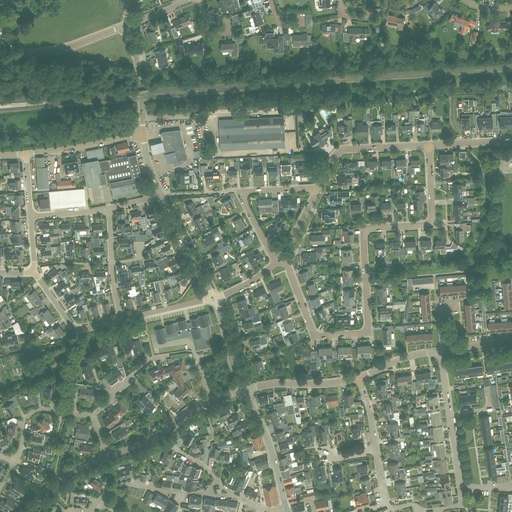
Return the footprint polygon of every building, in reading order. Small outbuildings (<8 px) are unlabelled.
[(222,11),(227,9),(229,13),(236,10),(231,0),(222,0),(218,2),(220,8),(221,8),(222,11)] [(250,0),(252,4),(248,5),(250,10),(263,5),(261,0),(250,0)] [(434,16),(435,15),(437,17),(443,11),(435,3),(431,6),(428,3),(423,7),(427,11),(428,10),(434,16)] [(255,25),(244,29),(246,34),(243,35),(245,38),(250,36),(249,34),(261,30),(260,26),(262,26),(261,24),(264,23),(261,15),(266,13),(263,6),(245,13),(246,16),(252,14),(256,25),(255,25)] [(455,21),(461,24),(463,25),(460,33),(465,35),(467,27),(468,27),(469,24),(475,26),(476,22),(467,18),(467,20),(457,16),(457,15),(452,13),(449,20),(454,22),(455,21)] [(187,25),(192,24),(190,18),(191,18),(189,14),(184,16),(179,18),(179,19),(173,21),(176,27),(176,29),(183,26),(182,25),(187,23),(187,25)] [(402,29),(404,18),(396,16),(388,14),(386,23),(395,24),(399,25),(398,28),(402,29)] [(499,33),(499,30),(499,29),(507,29),(507,36),(510,36),(510,32),(511,32),(511,29),(511,21),(507,21),(507,25),(499,25),(499,21),(491,21),(491,25),(488,25),(488,30),(491,30),(491,33),(499,33)] [(413,22),(411,22),(407,24),(413,37),(417,35),(414,28),(415,27),(413,22)] [(329,25),(322,25),(323,33),(330,33),(330,39),(335,38),(334,32),(335,32),(335,28),(335,24),(329,24),(329,25)] [(157,41),(155,28),(157,28),(156,25),(149,27),(151,31),(148,32),(148,34),(147,34),(148,35),(150,43),(157,41)] [(362,38),(365,38),(366,37),(366,35),(369,35),(369,29),(361,29),(361,28),(349,28),(349,33),(344,33),(344,41),(350,41),(355,41),(355,35),(361,35),(361,37),(362,38)] [(267,44),(267,48),(274,48),(274,53),(284,53),(284,37),(274,37),(274,34),(266,34),(266,36),(264,36),(263,36),(259,36),(259,44),(267,44)] [(300,43),(303,43),(304,46),(310,46),(310,43),(312,43),(311,35),(307,35),(307,34),(303,34),(303,35),(293,35),(293,46),(300,46),(300,43)] [(5,42),(6,42),(9,40),(5,35),(1,38),(2,39),(0,40),(0,42),(2,45),(5,42)] [(232,56),(237,56),(236,43),(233,43),(232,41),(225,42),(225,43),(221,44),(222,51),(232,50),(232,56)] [(203,44),(203,45),(195,45),(195,44),(185,45),(186,55),(192,54),(192,52),(198,52),(198,55),(204,54),(203,44)] [(169,65),(165,49),(155,52),(158,63),(159,62),(160,67),(169,65)] [(306,106),(297,107),(297,116),(307,116),(306,106)] [(433,110),(428,110),(428,115),(428,122),(429,122),(431,122),(432,130),(441,129),(441,125),(440,120),(439,120),(432,120),(431,115),(433,115),(433,110)] [(403,131),(409,131),(409,132),(411,132),(411,131),(412,131),(412,125),(415,125),(414,124),(414,120),(414,111),(410,111),(409,120),(410,120),(410,121),(404,122),(405,125),(404,125),(404,126),(402,126),(403,131)] [(418,111),(414,111),(414,120),(414,124),(417,123),(418,131),(427,130),(427,126),(425,126),(424,119),(419,119),(418,111)] [(492,116),(486,116),(486,128),(488,128),(488,129),(492,129),(492,127),(493,127),(492,121),(496,121),(495,113),(492,113),(492,116)] [(505,127),(508,127),(507,115),(501,115),(501,113),(497,113),(497,121),(501,121),(501,127),(502,127),(502,128),(505,128),(505,127)] [(474,124),(473,114),(466,115),(467,117),(462,118),(462,122),(461,122),(461,126),(462,126),(463,128),(465,127),(465,128),(466,128),(466,129),(469,129),(469,128),(470,128),(470,124),(471,124),(471,125),(474,124)] [(484,128),(486,128),(486,116),(479,117),(479,114),(476,114),(476,122),(479,122),(480,128),(480,129),(484,129),(484,128)] [(398,121),(398,115),(393,115),(393,124),(387,124),(388,132),(396,132),(396,124),(395,124),(395,121),(398,121)] [(221,150),(285,147),(284,116),(219,119),(221,150)] [(339,127),(339,135),(349,134),(349,128),(353,128),(352,116),(348,116),(349,120),(345,120),(345,125),(338,125),(338,127),(339,127)] [(382,124),(385,124),(384,116),(381,117),(381,120),(373,121),(373,125),(374,133),(382,133),(382,124)] [(368,133),(368,127),(368,125),(362,125),(362,123),(358,123),(358,134),(368,133)] [(315,137),(311,140),(312,141),(311,142),(313,145),(314,144),(315,146),(319,143),(320,145),(326,141),(325,139),(324,138),(328,135),(329,136),(330,136),(329,135),(332,135),(331,128),(326,129),(327,130),(325,130),(324,128),(322,129),(317,132),(318,133),(314,136),(315,137)] [(168,131),(168,130),(163,131),(161,134),(165,153),(167,163),(172,161),(173,166),(183,164),(182,159),(187,158),(180,130),(168,131)] [(127,149),(131,149),(130,145),(119,147),(119,153),(127,152),(127,149)] [(86,151),(88,161),(98,159),(104,158),(102,148),(86,151)] [(129,154),(133,176),(142,175),(137,152),(129,154)] [(446,162),(447,165),(450,165),(450,160),(453,160),(453,154),(440,155),(440,159),(439,159),(439,163),(441,163),(441,164),(445,163),(445,162),(446,162)] [(38,188),(49,187),(48,167),(45,167),(44,157),(36,158),(37,168),(36,168),(38,188)] [(248,167),(241,168),(241,170),(242,170),(243,174),(243,176),(251,176),(251,174),(251,168),(250,166),(253,166),(253,165),(253,160),(252,158),(252,157),(247,157),(248,166),(248,167)] [(294,164),(293,157),(289,158),(289,165),(282,165),(283,173),(291,173),(290,164),(294,164)] [(239,162),(239,158),(237,158),(237,162),(235,162),(235,171),(228,171),(229,176),(238,176),(237,171),(240,171),(239,162)] [(403,174),(407,174),(406,159),(396,160),(397,168),(402,168),(403,174)] [(395,177),(394,166),(392,166),(391,160),(382,161),(382,168),(391,167),(391,178),(395,177)] [(420,167),(419,160),(411,160),(411,165),(409,165),(409,174),(414,174),(414,167),(420,167)] [(79,167),(77,161),(64,164),(64,165),(63,165),(63,168),(65,168),(66,173),(66,174),(66,173),(73,172),(74,176),(84,174),(82,166),(79,167)] [(280,167),(280,161),(274,162),(274,166),(269,167),(269,174),(278,174),(278,167),(280,167)] [(358,169),(358,163),(351,163),(351,162),(349,162),(348,161),(346,161),(345,163),(345,166),(343,166),(343,171),(352,170),(358,169)] [(377,172),(376,161),(367,161),(368,169),(373,169),(373,172),(377,172)] [(18,162),(9,163),(10,170),(16,170),(16,172),(14,172),(14,173),(11,174),(11,178),(14,177),(14,176),(20,176),(19,167),(18,167),(18,162)] [(259,162),(255,162),(256,175),(264,174),(263,166),(259,167),(259,162)] [(309,175),(309,167),(303,167),(303,163),(296,164),(297,169),(300,169),(300,175),(309,175)] [(213,173),(213,181),(220,181),(220,173),(225,173),(225,164),(220,165),(220,169),(217,169),(218,173),(213,173)] [(213,181),(213,173),(208,173),(208,169),(205,169),(205,165),(201,165),(201,174),(206,173),(206,181),(213,181)] [(457,165),(450,165),(447,165),(447,168),(441,168),(441,176),(450,176),(450,171),(457,170),(457,165)] [(183,183),(186,183),(186,182),(189,182),(189,172),(177,173),(177,181),(183,181),(183,183)] [(60,173),(59,174),(56,174),(57,188),(75,187),(75,183),(71,183),(71,180),(60,181),(60,173)] [(356,178),(355,173),(345,174),(346,177),(338,177),(338,185),(352,184),(352,178),(356,178)] [(460,184),(453,184),(454,191),(462,191),(466,190),(466,186),(465,183),(460,183),(460,184)] [(84,188),(49,191),(51,207),(51,208),(86,205),(84,188)] [(49,190),(44,191),(44,192),(43,192),(44,199),(39,199),(40,209),(50,208),(50,207),(51,207),(49,191),(49,190)] [(462,191),(454,191),(454,198),(461,198),(466,198),(466,195),(466,190),(462,191)] [(350,198),(349,191),(337,192),(337,195),(330,196),(330,204),(342,203),(342,199),(350,198)] [(424,201),(424,192),(416,192),(417,199),(414,199),(415,209),(422,209),(422,201),(424,201)] [(15,204),(22,204),(22,194),(13,195),(13,199),(15,199),(15,204)] [(206,197),(210,205),(215,202),(214,200),(214,199),(214,196),(206,197)] [(365,207),(364,196),(359,197),(360,204),(353,205),(353,212),(362,212),(361,207),(365,207)] [(368,211),(376,211),(376,203),(379,203),(379,196),(372,196),(372,203),(367,203),(368,211)] [(382,211),(394,210),(393,197),(388,198),(388,203),(382,203),(382,211)] [(408,203),(408,197),(403,197),(403,203),(397,203),(397,210),(406,209),(405,203),(408,203)] [(228,213),(228,210),(235,206),(231,198),(222,203),(223,205),(222,206),(221,206),(221,212),(228,213)] [(297,206),(296,198),(283,199),(283,202),(279,202),(279,209),(283,209),(283,207),(297,206)] [(153,199),(143,202),(145,208),(155,206),(153,199)] [(272,199),(259,200),(259,207),(260,209),(266,209),(266,212),(272,211),(272,213),(278,213),(278,206),(272,206),(272,199)] [(210,208),(211,208),(209,204),(202,207),(201,205),(196,207),(192,201),(186,204),(190,214),(196,211),(197,214),(204,211),(210,208)] [(455,205),(455,212),(463,212),(463,208),(467,207),(467,204),(461,204),(462,205),(455,205)] [(11,217),(12,217),(12,218),(19,217),(19,208),(15,208),(15,206),(6,207),(7,213),(11,213),(11,217)] [(145,210),(147,217),(147,216),(148,220),(157,218),(156,213),(155,213),(154,208),(145,210)] [(212,214),(210,208),(204,211),(207,216),(212,214)] [(339,214),(339,209),(330,209),(330,213),(322,213),(322,220),(325,220),(325,222),(332,222),(337,222),(336,218),(335,218),(335,215),(339,214)] [(139,211),(131,213),(133,219),(138,218),(139,222),(141,222),(143,228),(146,227),(145,223),(144,217),(141,218),(141,217),(139,211)] [(227,219),(230,224),(234,221),(238,229),(245,225),(241,217),(238,218),(236,214),(227,219)] [(199,216),(193,219),(198,228),(205,224),(203,220),(202,218),(201,216),(199,216)] [(129,235),(133,235),(129,219),(125,219),(125,223),(119,223),(119,227),(117,227),(117,230),(119,230),(119,232),(123,232),(123,235),(129,235)] [(282,231),(285,224),(279,220),(274,228),(272,227),(269,232),(272,233),(271,235),(279,239),(283,232),(282,231)] [(11,222),(11,226),(12,231),(13,231),(20,231),(20,221),(11,222)] [(54,226),(49,226),(49,223),(40,224),(41,231),(48,230),(48,233),(50,233),(54,233),(54,228),(54,226)] [(466,223),(460,223),(460,230),(456,230),(456,240),(463,240),(463,236),(467,235),(467,231),(471,231),(471,225),(466,225),(466,223)] [(58,228),(58,231),(59,232),(62,232),(62,231),(70,230),(70,224),(61,224),(61,228),(58,228)] [(78,229),(74,230),(75,240),(79,239),(80,239),(80,234),(86,234),(89,234),(89,228),(86,228),(86,224),(77,225),(78,229)] [(94,232),(91,232),(91,239),(94,239),(95,239),(99,238),(98,232),(102,231),(102,224),(93,225),(94,232)] [(157,228),(156,225),(149,228),(150,231),(151,231),(151,233),(151,234),(149,235),(150,238),(155,236),(156,235),(157,238),(164,235),(162,233),(163,232),(160,226),(157,228)] [(224,232),(221,225),(211,230),(212,233),(202,238),(206,245),(216,240),(215,238),(218,236),(217,234),(221,232),(222,234),(224,232)] [(323,235),(311,236),(312,244),(325,244),(325,236),(330,236),(330,231),(323,231),(323,235)] [(344,235),(345,244),(349,243),(349,241),(353,241),(353,233),(349,234),(349,231),(343,231),(343,236),(344,235)] [(237,236),(235,237),(237,241),(239,240),(241,239),(244,245),(253,241),(250,234),(247,235),(246,232),(237,236)] [(15,244),(23,244),(22,234),(13,235),(14,238),(12,238),(12,244),(15,244)] [(46,243),(47,246),(50,246),(50,243),(50,236),(41,237),(42,244),(46,243)] [(91,240),(91,247),(95,247),(95,250),(95,253),(95,255),(102,255),(101,253),(103,253),(103,247),(100,247),(99,247),(99,245),(100,245),(100,242),(100,238),(99,238),(95,239),(94,239),(91,239),(91,240)] [(128,242),(128,238),(119,239),(119,245),(121,245),(121,248),(127,248),(127,253),(132,253),(132,244),(130,244),(130,242),(128,242)] [(80,250),(80,255),(88,255),(88,250),(91,250),(91,247),(91,240),(89,240),(88,239),(85,239),(85,246),(83,246),(80,246),(80,250)] [(419,253),(419,259),(423,258),(423,254),(426,254),(426,249),(432,249),(431,240),(422,241),(422,245),(418,246),(419,253)] [(446,240),(436,240),(436,248),(440,247),(440,254),(447,253),(446,249),(457,249),(458,247),(459,245),(453,242),(450,247),(446,247),(446,240)] [(67,254),(74,254),(74,245),(67,245),(67,241),(61,242),(61,252),(66,251),(67,254)] [(406,247),(403,247),(403,255),(408,255),(408,249),(416,248),(416,241),(406,241),(406,247)] [(377,246),(376,246),(376,252),(377,252),(377,253),(382,252),(382,255),(382,256),(385,256),(385,264),(389,264),(388,250),(387,243),(385,244),(385,242),(376,243),(377,246)] [(403,255),(403,247),(400,248),(400,242),(390,242),(391,249),(397,248),(397,254),(403,254),(403,255)] [(164,243),(152,248),(154,252),(161,248),(163,252),(159,254),(160,257),(164,255),(164,254),(166,253),(167,254),(168,254),(171,253),(171,252),(171,251),(169,245),(165,246),(164,243)] [(219,252),(212,256),(216,264),(220,263),(221,265),(224,264),(222,260),(224,259),(222,253),(226,251),(231,249),(228,243),(223,246),(220,248),(218,249),(219,252)] [(342,249),(342,256),(352,255),(352,249),(349,249),(349,245),(340,246),(340,250),(342,249)] [(18,253),(15,254),(16,261),(16,262),(22,261),(22,256),(23,256),(23,249),(22,246),(18,246),(18,249),(18,253)] [(327,247),(316,248),(315,248),(316,253),(303,254),(303,262),(317,261),(316,258),(321,258),(321,255),(322,255),(322,251),(327,251),(327,247)] [(250,252),(246,254),(248,257),(249,257),(251,261),(247,263),(249,266),(253,264),(263,259),(260,253),(256,255),(255,254),(251,255),(250,252)] [(341,263),(341,266),(350,265),(350,262),(352,262),(352,255),(342,256),(343,263),(341,263)] [(162,261),(157,264),(158,266),(160,270),(169,265),(171,268),(172,271),(177,269),(175,266),(178,264),(175,258),(172,260),(170,257),(162,261)] [(154,262),(146,263),(147,269),(147,270),(155,268),(156,270),(155,270),(158,277),(159,277),(163,275),(160,270),(158,266),(155,266),(154,262)] [(236,262),(231,265),(231,264),(226,267),(227,270),(221,274),(224,281),(232,277),(231,276),(235,274),(234,271),(233,268),(234,267),(234,266),(237,265),(236,262)] [(343,270),(343,276),(353,275),(353,269),(350,269),(350,265),(341,266),(341,270),(343,270)] [(145,283),(144,275),(144,270),(141,271),(140,266),(132,267),(133,274),(139,273),(140,285),(145,283)] [(314,275),(312,270),(311,270),(310,266),(304,268),(305,271),(301,273),(303,279),(314,275)] [(49,275),(48,276),(50,279),(51,279),(52,280),(56,277),(59,281),(65,276),(61,270),(57,272),(55,269),(48,274),(49,275)] [(95,284),(99,284),(101,284),(100,280),(100,278),(105,278),(105,271),(97,272),(97,276),(94,277),(95,284)] [(171,276),(166,278),(171,285),(175,282),(174,281),(177,279),(180,283),(181,285),(187,281),(185,279),(187,278),(183,273),(182,274),(180,271),(178,272),(171,277),(171,276)] [(66,280),(67,280),(74,275),(73,272),(65,278),(66,280)] [(92,283),(92,277),(90,277),(89,272),(81,272),(81,275),(77,275),(79,282),(86,282),(88,282),(90,289),(93,288),(92,283)] [(128,272),(120,273),(121,276),(119,276),(120,282),(124,281),(125,287),(132,286),(131,280),(129,280),(128,272)] [(342,283),(342,286),(351,286),(351,282),(354,282),(353,275),(343,276),(343,283),(342,283)] [(11,284),(11,287),(11,289),(12,290),(14,290),(15,289),(16,288),(19,288),(19,281),(14,281),(14,280),(5,280),(5,285),(8,285),(8,283),(11,284)] [(157,290),(150,291),(151,295),(153,295),(154,301),(160,299),(159,293),(161,293),(161,290),(159,280),(154,281),(155,287),(156,287),(157,290)] [(64,281),(56,286),(60,292),(63,290),(64,293),(68,290),(66,288),(67,287),(68,287),(70,285),(68,282),(65,284),(64,281)] [(269,289),(277,306),(278,306),(278,305),(285,303),(283,300),(280,301),(276,293),(275,294),(275,293),(284,288),(281,281),(275,283),(275,282),(270,285),(272,288),(269,289)] [(316,287),(315,285),(317,285),(316,282),(308,285),(309,289),(307,289),(309,294),(317,291),(318,290),(317,287),(316,287)] [(393,282),(388,282),(380,282),(381,287),(376,287),(377,302),(387,302),(386,287),(388,287),(393,287),(393,282)] [(99,284),(95,284),(96,289),(97,293),(97,294),(105,292),(104,289),(100,290),(99,284)] [(459,285),(460,293),(466,293),(466,290),(469,290),(468,284),(466,284),(459,285)] [(146,295),(143,296),(143,295),(140,295),(139,291),(136,292),(135,286),(132,286),(132,287),(131,287),(132,289),(134,296),(136,295),(137,296),(136,296),(138,304),(141,304),(141,305),(143,304),(143,303),(147,302),(147,301),(149,300),(148,296),(146,297),(146,295)] [(344,296),(354,296),(356,296),(356,291),(354,291),(354,289),(351,289),(351,286),(342,286),(342,290),(344,290),(344,296)] [(170,288),(163,290),(165,298),(172,297),(171,292),(172,292),(171,289),(170,289),(170,288)] [(257,300),(267,295),(264,288),(259,290),(259,291),(254,293),(257,300)] [(27,289),(17,296),(20,300),(26,296),(29,301),(32,299),(38,295),(34,290),(29,293),(27,289)] [(72,305),(74,304),(80,300),(78,296),(75,298),(71,293),(64,298),(68,303),(70,302),(72,305)] [(32,299),(29,301),(33,307),(35,305),(41,301),(38,295),(32,299)] [(268,297),(273,308),(277,306),(272,295),(268,297)] [(319,295),(311,299),(314,306),(323,302),(322,298),(321,299),(319,295)] [(355,302),(354,296),(344,296),(345,303),(343,303),(343,306),(352,306),(352,302),(355,302)] [(127,307),(133,306),(131,297),(125,299),(127,307)] [(256,314),(258,313),(255,307),(254,307),(254,306),(248,308),(246,300),(238,302),(240,310),(239,311),(241,317),(248,315),(249,314),(250,316),(256,314)] [(104,312),(111,311),(109,302),(102,304),(104,312)] [(84,310),(87,310),(86,304),(82,305),(83,309),(77,310),(79,318),(86,317),(84,310)] [(92,315),(99,314),(97,305),(93,306),(93,305),(92,305),(91,305),(91,307),(90,307),(92,315)] [(277,306),(273,308),(271,309),(273,314),(280,311),(282,317),(289,315),(286,306),(279,308),(278,306),(277,306)] [(386,308),(380,308),(381,316),(381,320),(387,320),(387,316),(392,316),(392,308),(386,308)] [(41,321),(42,319),(51,314),(47,309),(43,312),(42,310),(40,311),(38,309),(34,311),(41,321)] [(326,315),(323,309),(316,312),(318,318),(326,315)] [(343,314),(344,325),(351,324),(354,324),(354,320),(350,320),(350,317),(351,317),(351,312),(347,313),(345,313),(345,314),(343,314)] [(155,330),(158,344),(166,342),(166,341),(192,336),(192,339),(195,339),(198,350),(215,346),(213,337),(212,337),(209,325),(212,324),(209,313),(207,314),(198,316),(198,317),(191,319),(190,318),(190,319),(191,322),(187,323),(186,319),(177,321),(177,322),(164,325),(165,328),(163,328),(155,330)] [(337,325),(344,325),(343,314),(339,314),(339,313),(335,313),(335,318),(336,318),(337,325)] [(49,323),(54,319),(51,314),(42,319),(44,322),(47,320),(49,323)] [(259,315),(254,316),(247,318),(248,321),(243,323),(245,330),(248,330),(248,329),(255,327),(253,323),(261,321),(259,315)] [(3,329),(11,325),(9,322),(10,321),(7,316),(0,320),(0,322),(1,325),(3,329)] [(294,328),(291,320),(287,322),(287,321),(281,323),(282,326),(285,325),(287,330),(294,328)] [(39,336),(39,335),(46,331),(52,327),(50,324),(39,332),(41,334),(39,336)] [(52,327),(46,331),(47,333),(50,337),(54,334),(56,337),(63,332),(59,325),(53,329),(52,327)] [(386,329),(383,330),(384,343),(392,343),(391,329),(392,329),(392,325),(385,326),(386,329)] [(286,339),(290,338),(292,344),(296,343),(296,341),(299,340),(298,339),(299,339),(298,336),(297,336),(296,333),(292,334),(291,331),(283,334),(284,337),(285,337),(286,339)] [(252,348),(256,346),(257,349),(261,348),(261,345),(267,343),(265,337),(271,336),(270,332),(258,335),(259,339),(250,341),(252,348)] [(4,339),(1,340),(3,347),(7,346),(6,345),(18,343),(16,334),(15,334),(11,335),(11,334),(7,335),(7,336),(4,337),(4,339)] [(140,344),(144,343),(141,334),(133,337),(134,340),(131,341),(134,355),(142,352),(140,344)] [(104,349),(99,350),(101,358),(107,356),(108,362),(116,360),(118,367),(122,366),(123,366),(119,354),(115,355),(111,345),(104,347),(104,349)] [(371,345),(365,346),(365,355),(372,355),(372,357),(375,357),(375,347),(371,348),(371,345)] [(352,356),(352,358),(356,358),(355,349),(352,349),(352,346),(345,347),(346,356),(352,356)] [(356,358),(359,358),(359,356),(365,355),(365,346),(358,346),(358,348),(355,349),(356,358)] [(317,360),(316,351),(311,351),(311,348),(303,349),(303,347),(297,348),(298,358),(310,357),(310,363),(310,366),(317,366),(317,360)] [(333,347),(326,348),(326,357),(333,357),(333,359),(336,359),(336,350),(333,350),(333,347)] [(339,357),(346,356),(345,347),(338,347),(339,349),(336,350),(336,359),(339,359),(339,357)] [(320,366),(320,360),(320,358),(326,357),(326,348),(319,348),(319,351),(316,351),(317,360),(317,366),(320,366)] [(264,368),(261,360),(276,356),(275,352),(259,356),(260,360),(254,362),(256,370),(264,368)] [(91,368),(94,367),(90,359),(86,360),(87,364),(81,367),(86,378),(93,375),(91,368)] [(182,361),(169,366),(172,373),(173,376),(175,375),(176,376),(180,375),(179,373),(183,371),(183,373),(186,371),(182,361)] [(492,376),(495,376),(495,375),(494,373),(493,363),(486,364),(488,374),(491,373),(492,376)] [(475,366),(477,375),(484,374),(482,365),(475,366)] [(118,368),(106,378),(109,381),(108,381),(110,383),(111,384),(119,379),(120,380),(121,379),(121,378),(125,375),(125,374),(123,366),(122,366),(118,367),(118,368)] [(153,381),(172,373),(169,366),(163,369),(162,366),(149,372),(153,381)] [(464,377),(462,368),(456,369),(457,378),(464,377)] [(431,372),(424,373),(425,381),(429,380),(430,384),(429,384),(429,388),(435,387),(434,379),(431,379),(431,372)] [(416,389),(416,390),(422,389),(422,385),(421,386),(420,381),(425,381),(424,373),(417,374),(418,381),(415,382),(416,386),(416,389)] [(175,375),(173,376),(179,388),(174,393),(181,400),(191,390),(184,383),(180,375),(176,376),(175,375)] [(413,385),(412,375),(404,376),(405,383),(410,382),(410,385),(413,385)] [(399,387),(402,386),(401,384),(405,383),(404,376),(397,377),(398,384),(395,384),(398,396),(400,395),(400,394),(399,387)] [(388,386),(387,380),(379,381),(380,384),(377,384),(378,391),(387,390),(387,386),(388,386)] [(37,392),(39,392),(38,382),(33,384),(34,386),(31,389),(32,391),(27,394),(29,399),(27,400),(30,404),(38,399),(35,394),(37,392)] [(50,387),(46,387),(44,386),(43,394),(44,394),(44,397),(52,398),(52,395),(56,395),(58,383),(51,382),(50,387)] [(87,385),(85,385),(76,383),(75,393),(79,393),(79,397),(84,398),(84,397),(91,398),(92,390),(86,389),(87,385)] [(291,394),(287,394),(287,390),(282,390),(282,391),(283,396),(284,396),(286,405),(293,404),(293,401),(291,394)] [(391,396),(390,393),(388,393),(387,390),(378,391),(379,398),(384,397),(384,400),(393,399),(393,396),(391,396)] [(143,413),(146,410),(147,411),(154,406),(151,403),(152,402),(156,406),(158,403),(155,399),(155,400),(149,393),(141,400),(139,397),(134,401),(140,409),(140,410),(142,413),(143,413)] [(353,402),(353,397),(354,397),(354,395),(353,394),(352,393),(345,394),(346,403),(347,407),(350,406),(349,402),(353,402)] [(259,403),(260,403),(260,404),(269,402),(268,398),(274,397),(273,394),(268,395),(267,394),(259,397),(259,400),(259,401),(259,403)] [(468,395),(469,403),(477,402),(476,394),(468,395)] [(10,403),(4,407),(9,416),(16,411),(14,407),(17,406),(15,401),(18,400),(15,395),(8,399),(10,403)] [(316,407),(316,405),(321,404),(320,395),(312,396),(313,399),(309,400),(310,408),(316,407)] [(339,405),(338,395),(327,396),(328,404),(333,403),(333,406),(339,405)] [(469,403),(468,395),(460,396),(462,404),(469,403)] [(298,400),(293,401),(293,404),(294,409),(295,412),(295,413),(300,412),(299,407),(305,407),(304,396),(297,397),(298,400)] [(383,404),(384,410),(393,409),(396,409),(396,408),(398,408),(396,400),(395,399),(393,399),(384,400),(385,403),(383,404)] [(121,416),(126,412),(120,404),(115,408),(116,410),(112,413),(111,411),(108,414),(108,415),(108,416),(103,420),(105,422),(104,423),(106,425),(108,425),(109,428),(115,423),(116,423),(119,421),(116,417),(119,414),(121,416)] [(270,422),(272,425),(273,425),(274,425),(277,424),(278,428),(279,428),(288,426),(287,423),(285,424),(284,421),(283,421),(282,419),(281,420),(279,415),(287,411),(288,414),(295,413),(295,412),(294,409),(293,404),(286,405),(267,409),(269,413),(267,413),(268,414),(267,415),(268,417),(269,417),(271,422),(270,422)] [(222,416),(218,418),(221,423),(224,421),(226,420),(224,417),(229,415),(231,413),(228,407),(220,412),(222,416)] [(390,417),(390,420),(399,418),(399,412),(394,413),(393,409),(384,410),(385,414),(384,414),(385,417),(390,417)] [(229,423),(225,425),(227,430),(234,427),(232,424),(236,422),(239,420),(236,414),(230,418),(227,419),(229,423)] [(8,420),(7,423),(9,424),(7,434),(16,436),(17,431),(16,431),(16,428),(17,425),(16,425),(16,421),(11,421),(12,418),(8,420)] [(41,432),(45,430),(46,432),(51,430),(49,427),(46,421),(45,422),(44,418),(37,421),(39,425),(36,426),(33,426),(32,431),(37,432),(40,430),(41,432)] [(390,430),(391,430),(399,428),(399,425),(400,424),(399,418),(390,420),(391,423),(389,423),(389,424),(388,424),(389,430),(390,430)] [(240,431),(247,427),(243,421),(238,425),(235,426),(237,430),(232,432),(235,437),(242,434),(240,431)] [(365,430),(364,423),(357,424),(358,427),(353,428),(355,437),(362,436),(361,431),(365,430)] [(83,428),(84,425),(75,424),(74,427),(77,428),(75,437),(87,439),(88,429),(83,428)] [(328,424),(322,425),(322,430),(320,430),(321,438),(327,437),(327,433),(329,433),(328,424)] [(290,425),(288,426),(278,428),(278,429),(279,431),(276,432),(278,440),(286,437),(284,431),(289,429),(292,428),(291,425),(290,425)] [(303,437),(306,437),(307,440),(314,439),(313,432),(316,431),(315,425),(309,426),(310,430),(306,431),(302,432),(303,437)] [(127,436),(128,435),(124,427),(113,433),(117,441),(123,438),(123,439),(124,439),(127,437),(127,436)] [(336,440),(342,439),(341,430),(335,431),(334,428),(331,428),(332,437),(335,436),(336,440)] [(410,434),(400,436),(399,428),(391,430),(391,433),(390,433),(391,437),(395,436),(395,439),(410,437),(410,434)] [(190,445),(195,435),(189,432),(188,434),(183,431),(180,436),(185,439),(184,442),(190,445)] [(44,439),(45,435),(39,434),(38,437),(31,436),(30,443),(40,444),(41,439),(44,439)] [(264,445),(260,435),(251,438),(255,448),(264,445)] [(493,435),(483,436),(484,443),(492,442),(492,438),(494,438),(493,435)] [(287,449),(290,448),(289,442),(294,441),(292,437),(285,439),(286,442),(280,444),(281,447),(280,448),(281,450),(282,450),(282,451),(283,451),(284,453),(288,451),(287,449)] [(401,448),(400,441),(405,441),(405,438),(395,439),(395,442),(389,443),(390,450),(391,450),(400,448),(400,449),(401,448)] [(89,453),(91,445),(85,444),(86,441),(75,439),(74,446),(78,447),(78,448),(80,448),(80,451),(89,453)] [(204,447),(208,446),(206,439),(200,440),(201,443),(197,444),(199,453),(205,452),(204,447)] [(211,452),(210,457),(214,457),(218,458),(218,461),(229,462),(229,461),(230,456),(230,455),(221,454),(221,450),(222,448),(228,446),(226,441),(221,442),(218,443),(219,446),(214,446),(213,452),(211,452)] [(29,451),(28,459),(34,460),(34,462),(38,463),(38,461),(39,455),(43,455),(44,455),(45,450),(39,449),(34,448),(33,452),(29,451)] [(395,456),(395,459),(406,458),(405,452),(400,452),(400,449),(400,448),(391,450),(391,453),(390,453),(391,457),(395,456)] [(170,467),(175,459),(171,457),(173,454),(166,451),(162,460),(168,463),(167,466),(170,467)] [(249,457),(249,451),(242,452),(243,455),(240,455),(241,458),(242,458),(242,459),(243,461),(248,460),(247,457),(249,457)] [(287,456),(279,458),(280,464),(296,459),(292,459),(290,452),(286,454),(287,456)] [(267,456),(249,461),(250,465),(252,465),(256,464),(258,470),(262,468),(262,469),(270,467),(270,466),(269,460),(267,456)] [(389,464),(390,470),(399,469),(398,465),(399,465),(399,462),(406,461),(406,458),(395,459),(396,462),(389,464)] [(296,459),(280,464),(282,469),(292,466),(291,463),(297,462),(296,459)] [(178,466),(180,467),(181,467),(179,471),(181,471),(189,474),(191,471),(192,471),(190,475),(198,478),(201,469),(194,466),(192,469),(191,469),(192,466),(184,463),(184,462),(179,460),(177,466),(178,466)] [(315,466),(317,479),(326,477),(324,465),(321,465),(320,461),(312,462),(313,467),(315,466)] [(358,466),(359,466),(360,473),(357,473),(357,477),(364,476),(364,472),(369,472),(367,464),(363,465),(362,461),(357,462),(357,465),(358,466)] [(32,472),(34,467),(29,464),(26,468),(24,467),(20,473),(29,478),(32,472)] [(291,475),(290,472),(302,469),(300,464),(281,469),(283,477),(291,475)] [(129,472),(132,471),(131,466),(125,467),(125,469),(118,470),(120,479),(130,476),(129,472)] [(506,469),(505,466),(496,467),(488,468),(489,475),(497,474),(497,470),(506,469)] [(344,479),(342,468),(335,469),(336,477),(332,478),(333,486),(337,485),(337,480),(344,479)] [(399,469),(390,470),(389,471),(390,474),(391,474),(391,477),(397,476),(397,479),(407,478),(406,476),(408,475),(407,473),(405,472),(404,468),(400,469),(399,469)] [(97,490),(103,484),(96,478),(99,475),(94,471),(87,480),(90,483),(89,484),(97,490)] [(179,480),(180,476),(176,476),(168,475),(167,480),(163,480),(162,488),(170,489),(171,486),(173,486),(174,482),(179,483),(179,480)] [(296,475),(283,478),(285,484),(293,482),(292,478),(296,477),(296,475)] [(365,476),(364,476),(357,477),(358,481),(362,480),(363,488),(371,486),(369,478),(365,478),(365,476)] [(185,481),(179,480),(179,483),(183,484),(183,485),(186,487),(185,490),(193,491),(195,486),(197,487),(198,484),(196,483),(197,481),(188,477),(187,482),(185,481)] [(241,491),(245,481),(236,477),(232,487),(241,491)] [(306,487),(312,486),(311,477),(306,478),(304,479),(306,487)] [(396,483),(397,490),(407,488),(406,484),(408,484),(407,478),(397,479),(398,482),(396,483)] [(15,483),(13,486),(11,485),(7,491),(16,497),(18,494),(22,496),(26,490),(15,483)] [(275,485),(263,488),(267,506),(279,503),(275,485)] [(248,488),(245,495),(255,500),(258,492),(248,488)] [(397,490),(396,491),(398,493),(398,497),(403,496),(403,499),(413,497),(412,494),(410,495),(409,492),(407,492),(407,488),(397,490)] [(301,489),(287,492),(288,498),(296,496),(295,493),(301,492),(301,489)] [(315,496),(313,489),(307,490),(307,493),(303,494),(304,499),(315,496)] [(71,492),(70,500),(71,501),(71,503),(75,504),(86,505),(86,504),(87,504),(87,501),(86,501),(86,497),(80,497),(81,494),(74,493),(72,491),(71,492)] [(143,501),(144,502),(149,505),(152,499),(151,499),(153,494),(148,491),(143,501)] [(359,492),(352,493),(352,496),(353,499),(356,499),(357,505),(354,506),(355,509),(357,509),(370,506),(369,502),(369,500),(370,500),(369,495),(368,496),(367,496),(361,497),(360,494),(359,492)] [(162,511),(165,507),(169,500),(157,493),(153,501),(156,502),(154,504),(157,506),(158,504),(162,506),(160,510),(162,511)] [(201,507),(202,497),(190,496),(189,505),(182,503),(181,508),(189,510),(190,506),(201,507)] [(211,511),(214,511),(216,500),(205,498),(203,511),(211,511)] [(7,499),(5,502),(1,500),(0,502),(0,507),(6,511),(8,508),(11,510),(15,504),(9,501),(9,500),(7,499)] [(162,511),(174,511),(179,505),(170,499),(162,511)] [(217,507),(225,509),(226,501),(218,499),(217,507)] [(330,508),(328,500),(316,502),(317,510),(330,508)] [(237,510),(238,503),(226,501),(225,509),(225,508),(229,509),(229,511),(233,511),(235,511),(236,510),(237,510)] [(296,506),(293,507),(294,511),(304,511),(306,511),(304,503),(296,505),(296,506)]
